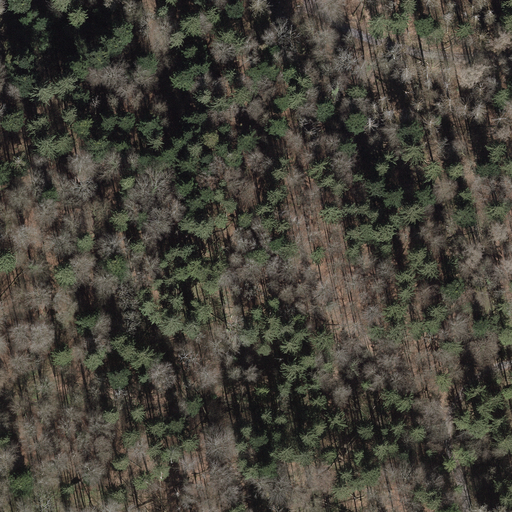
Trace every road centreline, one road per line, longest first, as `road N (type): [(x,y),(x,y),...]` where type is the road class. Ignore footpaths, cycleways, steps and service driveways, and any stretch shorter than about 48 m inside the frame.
road 1 (track): [(511,58),(431,57),(376,42),(332,23),(311,0)]
road 2 (track): [(468,511),(450,421),(464,391),(511,363)]
